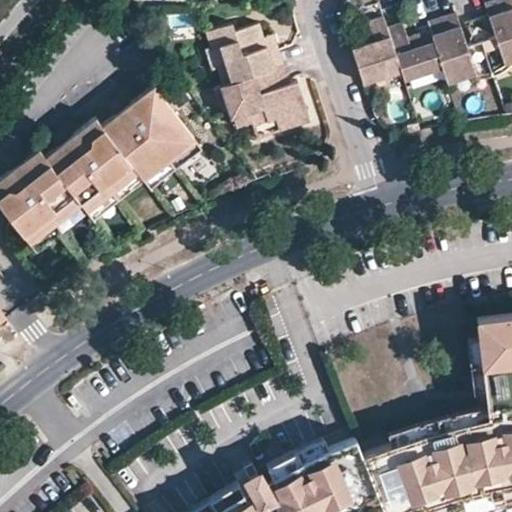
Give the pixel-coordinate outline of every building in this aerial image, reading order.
[(466,40),(455,9),(427,18),(430,27),(442,63),(447,79),(464,73),(490,65),(511,57),(511,0),(484,0),(494,31),(466,40)] [(387,23),(383,12),(367,18),(374,37),(351,44),(363,79),(401,67),(387,23)] [(442,63),(430,27),(407,34),(402,19),(387,23),(401,67),(404,75),(442,63)] [(263,35),(258,20),(234,28),(232,20),(205,29),(211,46),(219,43),(225,62),(217,65),(223,82),(283,62),(278,46),(268,49),(263,35)] [(278,46),(273,32),(263,35),(268,49),(278,46)] [(225,62),(219,43),(211,46),(205,48),(211,67),(217,65),(225,62)] [(511,59),(511,57),(490,65),(493,73),(496,71),(502,69),(509,63),(511,59)] [(288,81),(283,62),(223,82),(215,85),(220,102),(227,100),(232,114),(233,113),(237,125),(252,120),(254,123),(275,116),(290,111),(294,123),(311,117),(302,90),(295,93),(290,80),(288,81)] [(490,65),(464,73),(470,75),(478,75),(486,75),(493,73),(490,65)] [(302,90),(298,78),(290,80),(295,93),(302,90)] [(167,99),(153,81),(130,99),(115,110),(102,120),(96,113),(73,130),(58,142),(45,152),(39,144),(25,154),(11,166),(0,173),(0,199),(30,238),(55,218),(81,198),(87,206),(112,187),(138,167),(143,174),(169,154),(194,135),(167,99)] [(294,123),(290,111),(275,116),(279,127),(294,123)] [(200,143),(194,135),(169,154),(175,163),(200,143)] [(175,163),(169,154),(143,174),(144,175),(150,183),(175,163)] [(143,174),(138,167),(112,187),(118,195),(144,175),(143,174)] [(118,195),(112,187),(87,206),(93,214),(118,195)] [(87,206),(81,198),(55,218),(61,226),(87,206)] [(61,226),(55,218),(30,238),(36,246),(61,226)] [(511,309),(476,314),(479,333),(482,359),(485,384),(487,403),(488,412),(455,421),(422,429),(392,439),(362,451),(381,498),(386,511),(414,501),(456,489),(499,481),(511,480),(511,309)] [(482,359),(479,333),(468,334),(471,360),(482,359)] [(485,384),(482,359),(471,360),(474,386),(485,384)] [(487,403),(452,411),(455,421),(488,412),(487,403)] [(452,411),(420,420),(422,429),(455,421),(452,411)] [(420,420),(389,429),(392,439),(422,429),(420,420)] [(355,434),(327,445),(300,457),(272,472),(274,477),(265,482),(251,459),(243,464),(253,482),(244,487),(217,504),(204,511),(346,511),(353,509),(381,498),(362,451),(355,434)] [(323,435),(295,448),(300,457),(327,445),(323,435)] [(300,457),(295,448),(267,462),(272,472),(300,457)] [(244,487),(238,478),(211,495),(217,504),(244,487)] [(511,480),(499,481),(501,498),(511,497),(511,480)] [(499,481),(456,489),(460,505),(501,498),(499,481)] [(456,489),(414,501),(418,511),(435,511),(460,505),(456,489)] [(204,511),(217,504),(211,495),(185,511),(204,511)] [(385,511),(386,511),(381,498),(353,509),(354,511),(385,511)] [(418,511),(414,501),(386,511),(418,511)]
